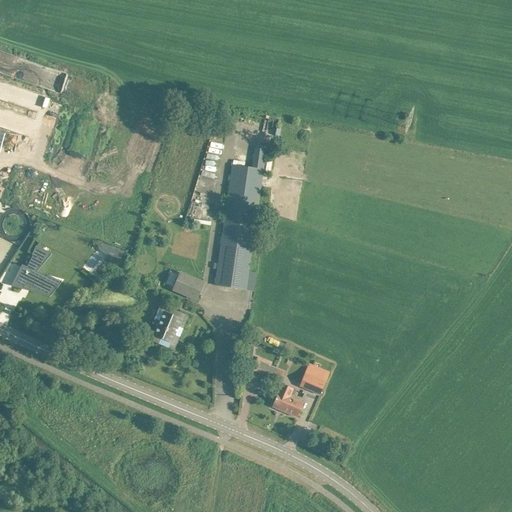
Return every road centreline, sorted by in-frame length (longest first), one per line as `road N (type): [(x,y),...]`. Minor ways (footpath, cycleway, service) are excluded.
road 1 (tertiary): [(371,511),(319,469),(0,329)]
road 2 (track): [(143,511),(0,404)]
